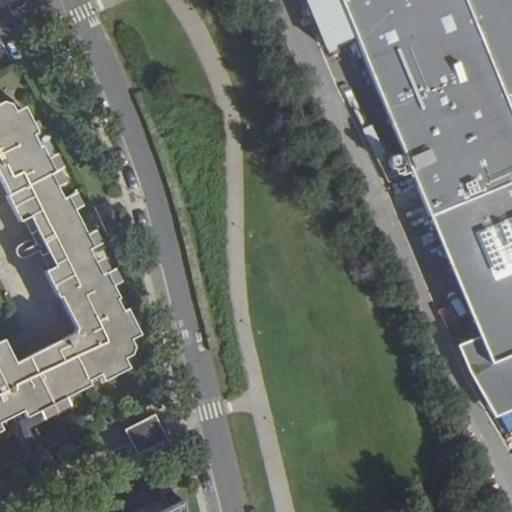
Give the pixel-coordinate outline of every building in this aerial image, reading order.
[(511,0),(332,0),(471,339),(483,364),(511,352),(511,0)] [(0,435),(129,370),(118,348),(134,340),(89,255),(100,248),(94,237),(85,242),(76,225),(73,220),(81,216),(73,201),(64,206),(57,192),(64,187),(51,163),(42,167),(29,142),(36,139),(24,115),(16,119),(7,104),(0,107),(0,435)] [(511,409),(511,352),(483,364),(471,339),(451,347),(463,374),(488,419),(511,409)] [(125,433),(130,443),(157,429),(151,419),(125,433)] [(157,429),(130,443),(137,456),(163,442),(157,429)]
